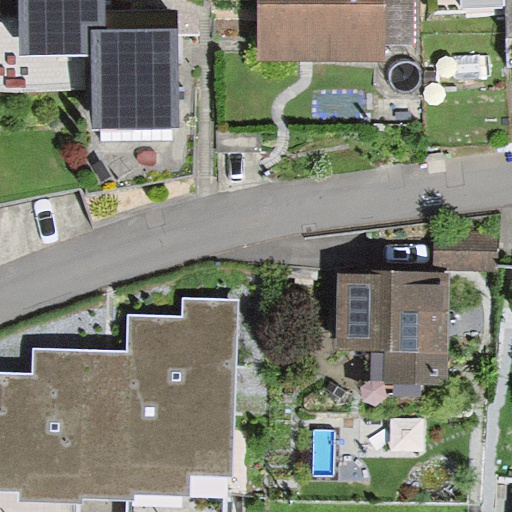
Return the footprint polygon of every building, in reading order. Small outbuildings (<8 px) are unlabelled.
[(107,0),(18,0),(19,19),(0,19),(0,94),(92,92),(93,131),(186,128),(184,25),(108,27),(107,0)] [(259,0),(259,63),(384,64),(384,43),(416,43),(416,0),(259,0)] [(504,233),(439,233),(440,270),(504,270),(504,233)] [(450,282),(347,279),(345,352),(389,354),(388,387),(447,389),(450,282)] [(0,511),(224,511),(230,310),(190,309),(189,327),(135,325),(134,360),(38,357),(37,381),(0,379),(0,511)]
